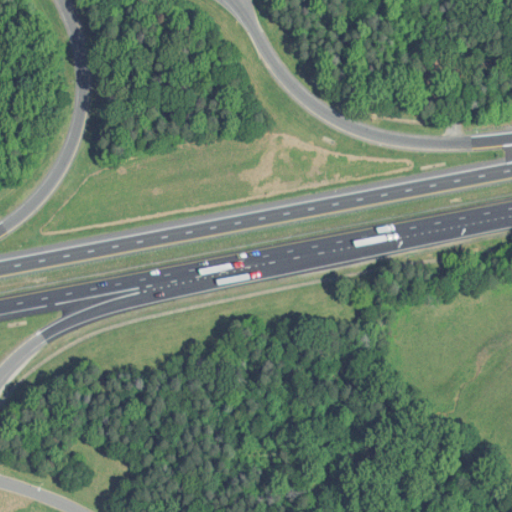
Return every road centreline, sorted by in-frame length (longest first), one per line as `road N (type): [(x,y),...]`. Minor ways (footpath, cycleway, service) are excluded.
road 1 (motorway): [(0,376),(33,344),(91,314),(511,210)]
road 2 (motorway): [(0,307),(511,208)]
road 3 (motorway): [(511,170),(0,268)]
road 4 (motorway): [(511,138),(400,141),(358,129),(308,100),(264,49)]
road 5 (motorway): [(61,0),(83,66),(77,132),(44,191),(0,229)]
